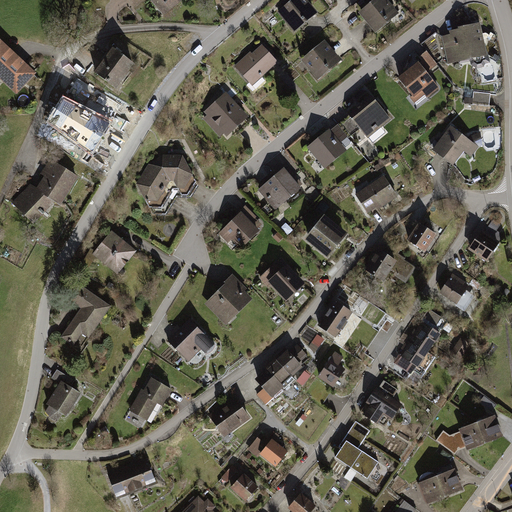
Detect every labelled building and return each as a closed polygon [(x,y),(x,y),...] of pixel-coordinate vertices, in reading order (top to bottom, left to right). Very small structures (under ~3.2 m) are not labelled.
[(127,0),(135,9),(146,0),(148,0),(164,19),(186,0),(127,0)] [(305,0),(293,0),(278,12),(294,33),(318,15),(305,0)] [(387,0),(378,0),(361,14),(376,33),(399,15),(387,0)] [(451,38),(442,40),(448,67),(488,58),(481,27),(460,31),(460,33),(451,35),(451,38)] [(325,42),(301,61),(318,80),(341,61),(325,42)] [(2,44),(0,45),(0,80),(17,97),(36,77),(18,60),(2,44)] [(260,44),(235,67),(252,85),(277,62),(260,44)] [(115,53),(97,76),(119,93),(137,69),(115,53)] [(407,77),(400,82),(414,100),(412,102),(416,106),(426,98),(428,100),(440,91),(430,76),(439,69),(428,54),(420,60),(422,63),(406,76),(407,77)] [(207,115),(203,118),(219,137),(223,133),(227,137),(249,117),(226,92),(204,112),(207,115)] [(492,96),(474,95),(473,108),(491,109),(492,96)] [(64,100),(48,122),(93,153),(110,123),(64,100)] [(340,127),(349,139),(360,131),(369,143),(393,123),(374,100),(340,127)] [(341,146),(349,139),(340,127),(311,150),(326,170),(347,154),(341,146)] [(453,131),(434,154),(454,169),(465,155),(472,160),(479,150),(474,146),(483,143),(481,136),(467,142),(453,131)] [(150,166),(138,186),(152,213),(167,214),(176,196),(164,171),(164,157),(150,166)] [(183,158),(164,157),(164,171),(176,196),(190,196),(197,185),(183,158)] [(31,187),(13,205),(35,226),(55,206),(63,209),(80,181),(49,163),(44,172),(41,178),(45,180),(38,192),(31,187)] [(287,169),(258,193),(275,213),(304,189),(287,169)] [(385,176),(356,194),(369,215),(398,197),(385,176)] [(243,213),(218,234),(227,244),(231,240),(238,248),(258,231),(255,228),(260,224),(245,206),(240,210),(243,213)] [(324,214),(306,237),(330,256),(348,233),(324,214)] [(421,227),(409,244),(427,256),(439,239),(421,227)] [(89,248),(81,260),(88,265),(94,255),(117,273),(135,251),(110,230),(94,250),(89,248)] [(481,236),(470,252),(490,265),(500,248),(481,236)] [(380,253),(366,274),(385,286),(394,273),(409,282),(416,271),(397,259),(395,263),(380,253)] [(276,262),(259,278),(268,288),(271,286),(285,301),(305,284),(287,264),(282,269),(276,262)] [(232,277),(207,303),(228,323),(253,297),(232,277)] [(452,278),(441,296),(459,307),(471,290),(452,278)] [(81,308),(59,337),(71,346),(81,334),(87,338),(110,308),(79,285),(69,299),(81,308)] [(320,328),(338,341),(355,317),(337,304),(320,328)] [(189,320),(167,341),(188,363),(202,350),(207,355),(215,347),(189,320)] [(409,335),(430,350),(441,334),(427,323),(421,332),(415,327),(409,335)] [(404,355),(419,365),(430,350),(409,335),(403,343),(409,347),(404,355)] [(460,339),(451,355),(461,361),(470,345),(460,339)] [(294,343),(275,360),(289,375),(290,377),(302,366),(297,361),(305,354),(294,343)] [(336,355),(320,379),(336,390),(346,374),(338,369),(344,361),(336,355)] [(280,383),(289,375),(275,360),(266,368),(280,383)] [(283,387),(280,383),(266,368),(254,378),(262,387),(255,393),(264,403),(283,387)] [(304,385),(312,374),(306,369),(297,380),(304,385)] [(49,408),(46,412),(51,419),(59,413),(66,418),(80,395),(69,387),(73,380),(57,371),(52,379),(60,384),(47,406),(49,408)] [(142,389),(129,410),(147,420),(157,403),(163,406),(172,390),(151,378),(144,390),(142,389)] [(372,410),(367,417),(379,425),(385,417),(393,423),(404,408),(394,401),(399,394),(385,384),(379,392),(377,391),(366,406),(372,410)] [(235,398),(208,416),(223,438),(250,419),(235,398)] [(495,415),(477,422),(484,441),(502,434),(495,415)] [(477,422),(459,429),(466,447),(484,441),(477,422)] [(344,452),(338,462),(369,482),(381,465),(361,452),(372,434),(357,424),(340,450),(344,452)] [(259,441),(250,452),(261,460),(263,457),(278,470),(290,455),(272,441),(267,448),(259,441)] [(448,443),(444,448),(456,456),(459,451),(448,443)] [(147,458),(108,474),(117,497),(156,482),(147,458)] [(455,468),(437,474),(445,495),(462,488),(455,468)] [(243,473),(230,487),(245,501),(258,488),(243,473)] [(437,474),(420,481),(427,501),(445,495),(437,474)] [(300,492),(287,506),(294,511),(310,511),(316,507),(300,492)] [(212,511),(198,497),(182,511),(212,511)] [(405,503),(397,511),(415,511),(416,511),(405,503)]
